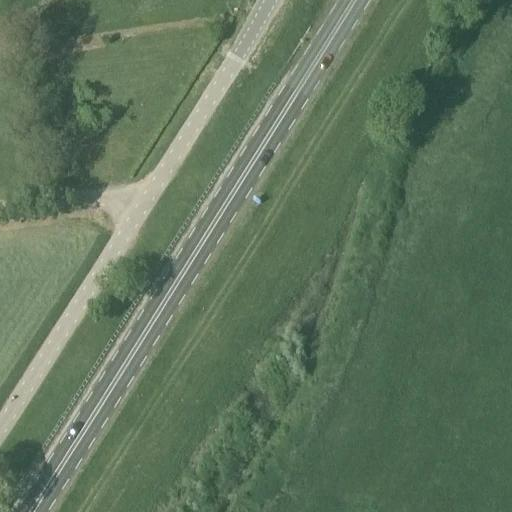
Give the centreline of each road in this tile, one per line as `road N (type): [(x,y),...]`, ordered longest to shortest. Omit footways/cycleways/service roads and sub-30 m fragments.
road 1 (primary): [(36,511),(354,0)]
road 2 (unclassified): [(269,0),(0,427)]
